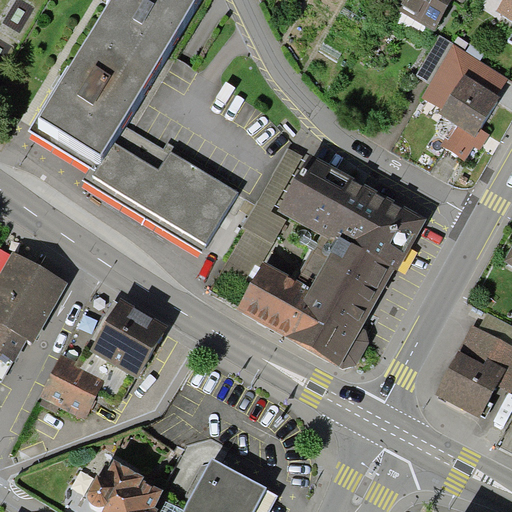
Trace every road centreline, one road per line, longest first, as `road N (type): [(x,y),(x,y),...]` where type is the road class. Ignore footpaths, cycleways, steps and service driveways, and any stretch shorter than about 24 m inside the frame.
road 1 (secondary): [(0,190),(193,317),(381,424)]
road 2 (residential): [(248,0),(290,81),(329,125),(487,216)]
road 3 (residential): [(487,216),(399,375),(381,424)]
road 4 (secondary): [(381,424),(511,493)]
